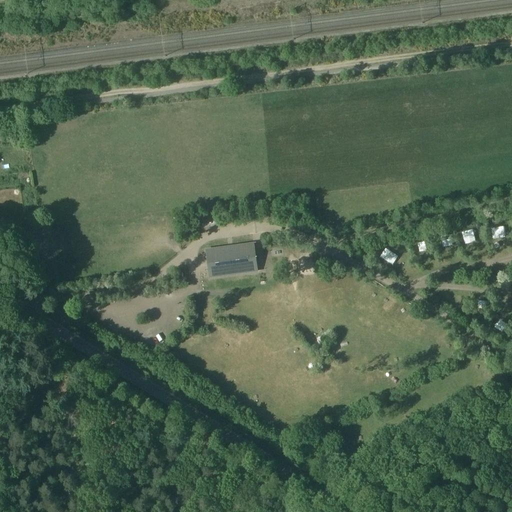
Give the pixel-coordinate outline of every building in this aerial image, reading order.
[(492,230),(495,243),(508,240),(505,227),(492,230)] [(467,248),(478,245),(474,231),(463,234),(467,248)] [(444,252),(454,250),(451,237),(441,239),(444,252)] [(418,244),(420,250),(427,248),(425,242),(418,244)] [(234,268),(235,274),(257,271),(253,244),(206,250),(209,271),(234,268)] [(382,257),(386,263),(396,256),(392,250),(382,257)] [(198,319),(199,299),(192,298),(191,319),(198,319)] [(386,317),(391,312),(386,307),(381,313),(386,317)] [(144,319),(152,319),(152,311),(144,311),(144,319)] [(301,372),(297,378),(304,383),(308,377),(301,372)]
